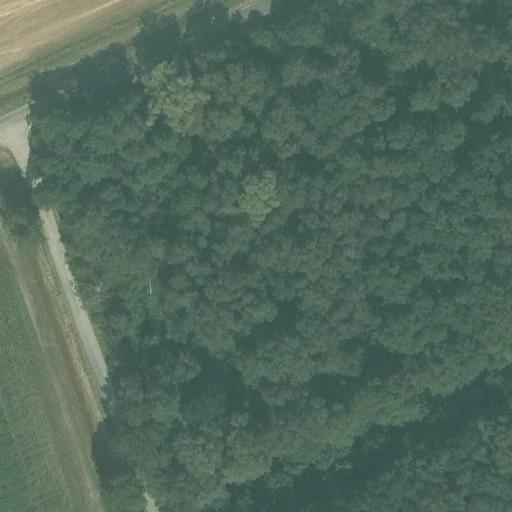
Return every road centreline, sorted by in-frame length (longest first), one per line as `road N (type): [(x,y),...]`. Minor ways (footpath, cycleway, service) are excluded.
road 1 (unclassified): [(13,122),(150,511)]
road 2 (unclassified): [(13,122),(281,0)]
